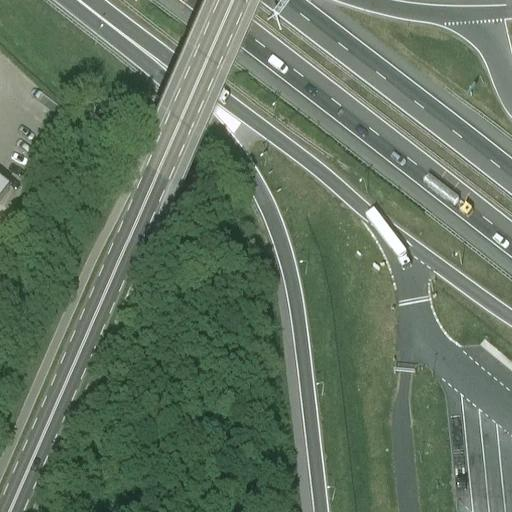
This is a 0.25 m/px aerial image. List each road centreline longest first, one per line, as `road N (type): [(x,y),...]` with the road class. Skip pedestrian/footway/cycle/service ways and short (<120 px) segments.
road 1 (primary): [(14,511),(232,0)]
road 2 (motorway): [(176,63),(248,169),(287,263),(320,511)]
road 3 (motorway): [(200,0),(511,242)]
road 4 (motorway): [(511,179),(281,0)]
road 5 (motorway): [(176,63),(400,240)]
road 6 (motorway): [(511,12),(418,14),(359,0)]
road 7 (motorway): [(400,240),(511,320)]
